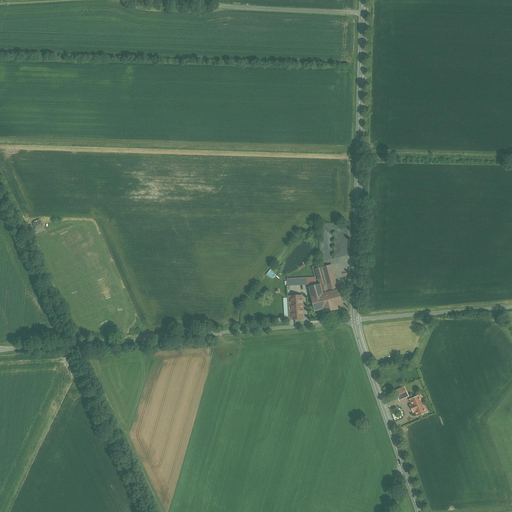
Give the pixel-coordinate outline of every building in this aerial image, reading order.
[(33,224),(37,231),(43,228),(40,221),(33,224)] [(340,298),(331,265),(316,269),(320,287),(310,289),(316,310),(323,308),(324,312),(337,308),(336,305),(342,303),(340,298)] [(303,296),(288,296),(289,319),(304,319),(303,296)] [(399,400),(409,396),(405,387),(396,391),(399,400)] [(427,412),(421,395),(410,400),(412,405),(410,405),(413,413),(415,412),(417,416),(427,412)]
